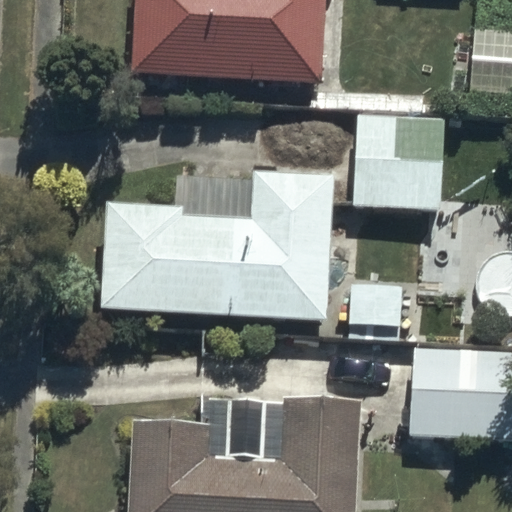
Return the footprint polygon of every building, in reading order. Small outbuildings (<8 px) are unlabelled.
[(323,101),(326,0),(132,0),(129,94),(323,101)] [(511,42),(471,41),(471,58),(452,58),(450,125),(511,126),(511,42)] [(441,142),(356,135),(353,221),(438,224),(441,142)] [(328,339),(334,192),(252,188),(252,196),(175,193),(174,225),(104,222),(100,330),(328,339)] [(400,300),(352,300),(352,342),(400,342),(400,300)] [(511,367),(412,362),(409,451),(511,454),(511,367)] [(360,511),(364,420),(281,416),(281,424),(202,420),(201,444),(133,441),(130,511),(360,511)]
